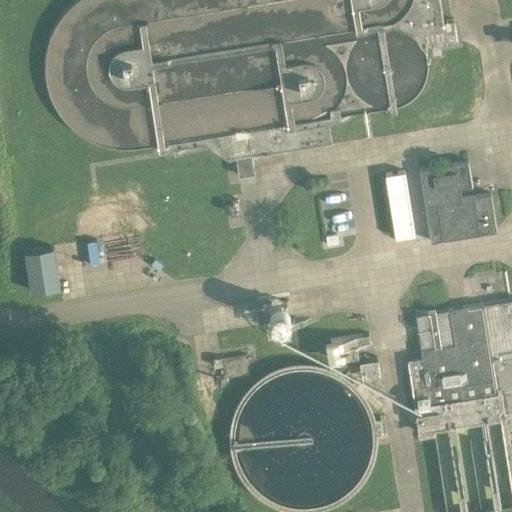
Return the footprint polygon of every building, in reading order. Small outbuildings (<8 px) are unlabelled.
[(459,40),(456,17),(444,19),(441,0),(412,0),(412,1),(408,8),(402,14),(398,17),(394,19),(392,19),(393,22),(394,22),(403,25),(409,28),(414,31),(420,37),(425,44),(433,43),(434,50),(442,49),(442,42),(459,40)] [(240,173),(256,171),(253,152),(237,154),(240,173)] [(462,196),(461,185),(473,183),(469,158),(420,166),(432,239),(498,228),(492,191),(462,196)] [(406,168),(387,171),(397,234),(416,231),(406,168)] [(25,246),(31,286),(62,281),(56,242),(25,246)] [(288,293),(285,291),(282,290),(278,290),(275,291),(272,293),(271,296),(270,299),(270,302),(271,306),(273,308),(276,310),(280,311),(283,310),(286,309),(289,306),(290,303),(290,299),(290,296),(288,293)] [(511,296),(416,312),(424,357),(413,359),(424,428),(435,426),(448,511),(464,511),(511,504),(511,296)] [(339,336),(327,338),(330,358),(343,356),(342,356),(359,353),(358,346),(356,347),(355,342),(370,340),(369,332),(339,337),(339,336)] [(379,355),(363,358),(364,364),(366,363),(367,371),(381,369),(379,355)]
